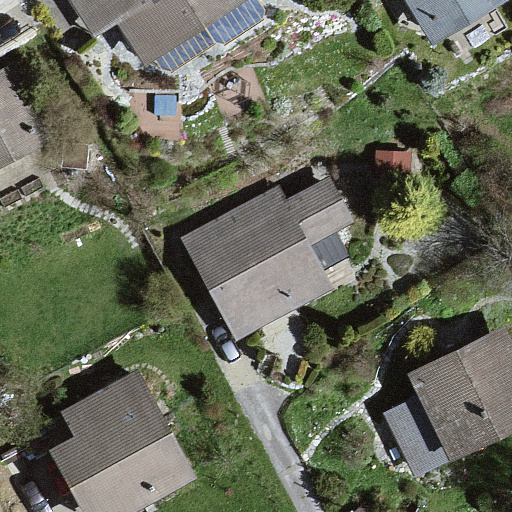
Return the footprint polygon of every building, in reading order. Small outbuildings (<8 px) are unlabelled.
[(64,0),(94,41),(121,24),(153,66),(242,0),(64,0)] [(408,0),(431,35),(488,0),(408,0)] [(8,66),(0,70),(0,166),(47,142),(8,66)] [(273,188),(178,241),(234,341),(329,291),(273,188)] [(511,352),(502,334),(409,378),(456,469),(511,441),(511,352)] [(145,511),(195,485),(134,377),(58,414),(74,441),(51,453),(87,511),(145,511)]
